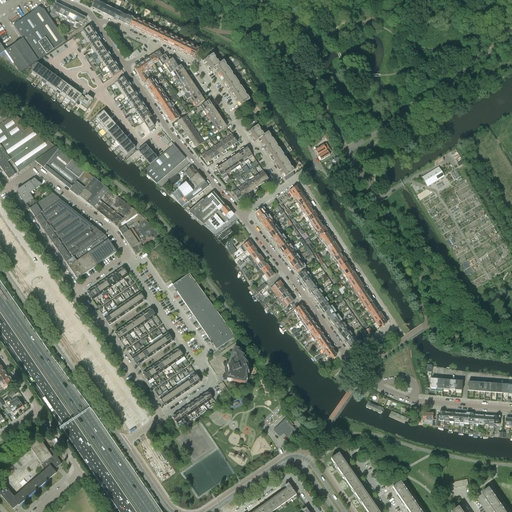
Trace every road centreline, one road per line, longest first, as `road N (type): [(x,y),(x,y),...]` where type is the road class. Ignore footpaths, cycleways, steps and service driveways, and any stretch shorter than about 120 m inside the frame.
road 1 (motorway): [(147,511),(0,298)]
road 2 (residential): [(297,179),(393,325),(347,357)]
road 3 (motorway): [(0,321),(130,511)]
road 4 (tertiary): [(123,444),(0,265)]
road 5 (residential): [(347,357),(239,214)]
road 6 (unclassified): [(125,255),(110,227),(39,172),(6,189)]
road 7 (residential): [(162,417),(76,290)]
road 8 (residential): [(200,360),(206,350),(146,261),(133,263)]
road 9 (unclassified): [(76,290),(6,189)]
road 10 (residential): [(133,263),(200,360)]
